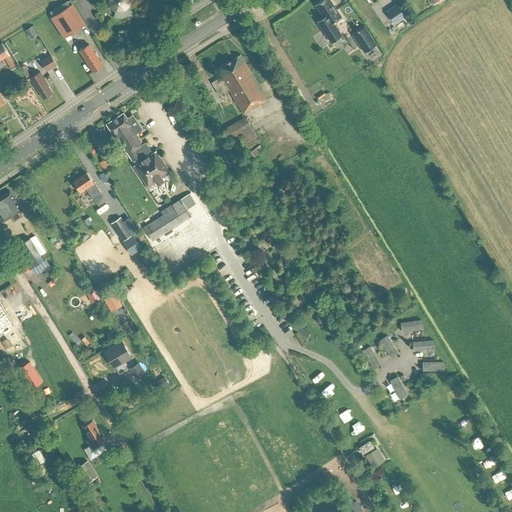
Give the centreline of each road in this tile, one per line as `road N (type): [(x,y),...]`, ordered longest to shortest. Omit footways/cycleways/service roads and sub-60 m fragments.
road 1 (track): [(0,244),(133,456),(157,511)]
road 2 (primary): [(0,166),(250,0)]
